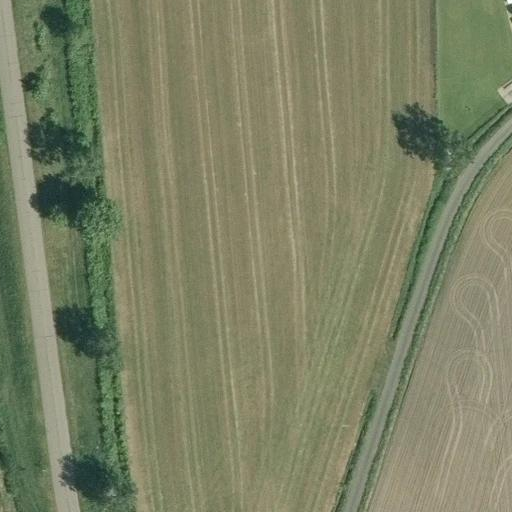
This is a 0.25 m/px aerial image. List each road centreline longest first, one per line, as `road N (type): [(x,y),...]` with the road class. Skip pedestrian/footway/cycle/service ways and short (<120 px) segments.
road 1 (tertiary): [(69,511),(0,0)]
road 2 (track): [(349,511),(456,194),(511,128)]
